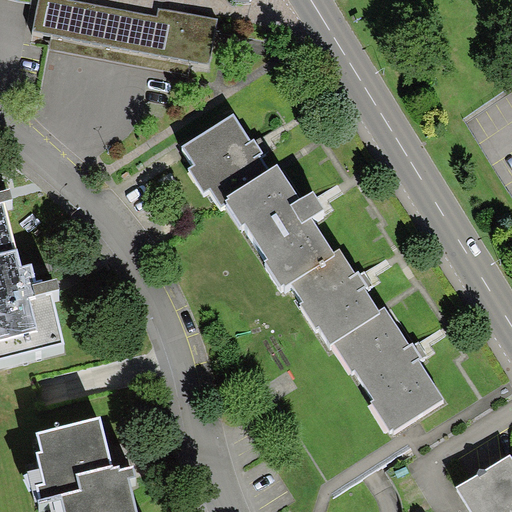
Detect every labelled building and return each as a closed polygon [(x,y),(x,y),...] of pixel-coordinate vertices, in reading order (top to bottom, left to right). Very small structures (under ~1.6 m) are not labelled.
[(130,15),(52,0),(39,0),(32,34),(172,61),(209,68),(218,24),(158,12),(157,20),(130,15)] [(197,167),(190,172),(207,196),(210,193),(223,211),(230,207),(245,229),(249,227),(271,262),(267,265),(284,291),(293,286),(304,305),(302,307),(318,333),(322,330),(333,349),(336,347),(354,374),(357,373),(377,402),(374,404),(392,432),(394,430),(396,433),(444,402),(413,352),(388,310),(380,315),(359,280),(341,253),(336,256),(313,220),(324,213),(319,205),(314,195),(301,203),(279,168),(270,173),(254,147),(236,118),(185,151),(197,167)] [(0,369),(65,354),(53,304),(60,303),(58,293),(48,295),(47,293),(46,289),(34,292),(30,278),(19,280),(3,213),(14,210),(12,201),(1,203),(0,201),(0,198),(0,369)] [(98,425),(35,440),(40,461),(33,462),(36,475),(27,477),(35,511),(47,508),(47,511),(132,511),(126,488),(132,486),(129,476),(117,479),(116,476),(114,476),(111,477),(98,425)] [(511,511),(511,459),(458,493),(469,511),(511,511)]
